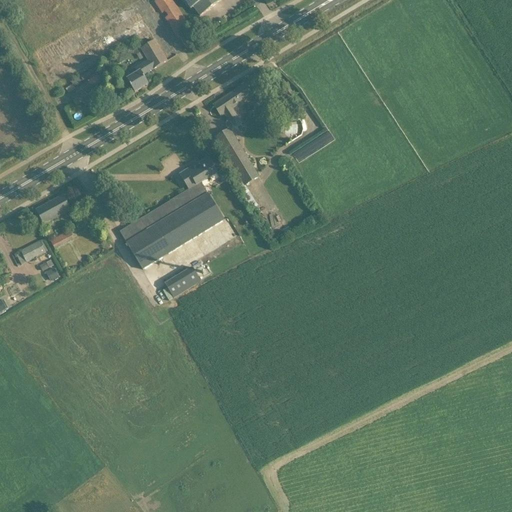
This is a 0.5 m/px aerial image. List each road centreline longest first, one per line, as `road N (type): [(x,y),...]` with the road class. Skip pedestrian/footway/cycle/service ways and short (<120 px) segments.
road 1 (primary): [(0,197),(332,0)]
road 2 (track): [(0,18),(75,153)]
